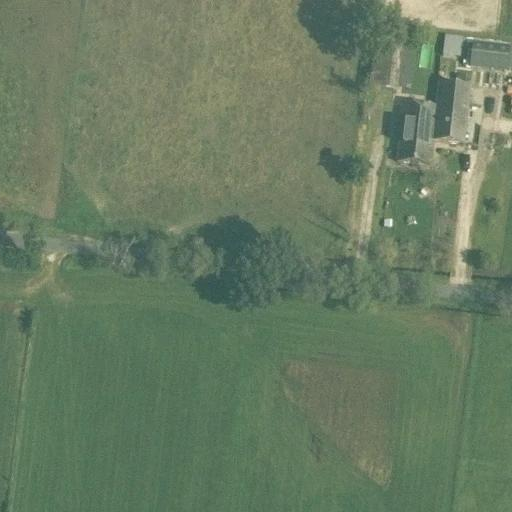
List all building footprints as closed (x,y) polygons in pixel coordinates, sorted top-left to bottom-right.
[(460,61),(462,40),(444,38),(442,59),(460,61)] [(506,75),(509,49),(471,45),(469,71),(506,75)] [(374,49),(369,91),(397,94),(402,53),(374,49)] [(435,144),(465,147),(470,92),(444,89),(442,109),(436,108),(436,109),(440,110),(439,119),(437,119),(435,144)] [(436,109),(436,108),(402,105),(397,165),(431,168),(433,144),(435,144),(437,119),(439,119),(440,110),(436,109)] [(407,245),(399,244),(399,252),(407,253),(407,245)]
